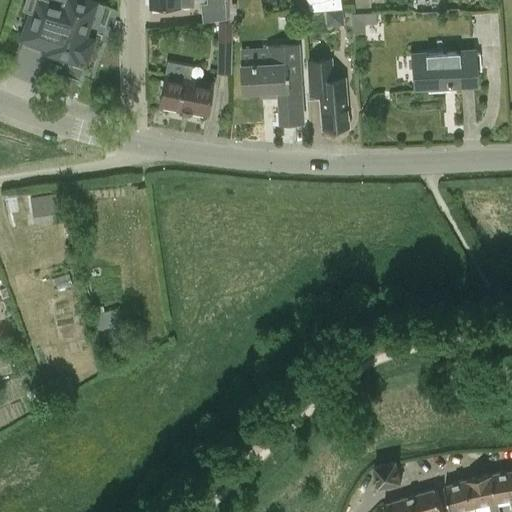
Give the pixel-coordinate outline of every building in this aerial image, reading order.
[(23,0),(21,7),(33,10),(23,43),(53,53),(51,59),(75,66),(77,60),(86,63),(93,39),(84,36),(94,2),(89,0),(23,0)] [(339,0),(306,0),(307,3),(308,3),(309,11),(341,8),(339,0)] [(225,4),(201,5),(204,23),(218,21),(224,21),(225,5),(225,4)] [(350,12),(351,33),(364,33),(364,23),(376,23),(375,12),(350,12)] [(231,73),(232,21),(224,21),(218,21),(216,73),(231,73)] [(239,48),(240,65),(242,92),(277,90),(279,123),(303,121),(300,76),(299,42),(265,43),(265,47),(239,48)] [(473,50),(412,54),(414,87),(427,86),(428,91),(449,90),(448,84),(475,83),(474,69),(480,69),(479,53),(473,54),(473,50)] [(332,59),(306,60),(307,91),(319,91),(319,99),(322,129),(327,128),(328,130),(334,129),(335,127),(348,126),(344,76),(333,77),(332,59)] [(168,61),(165,74),(159,106),(206,115),(212,83),(189,79),(192,65),(168,61)] [(31,195),(32,221),(63,219),(61,194),(31,195)] [(398,463),(397,461),(374,465),(377,483),(378,488),(402,483),(398,463)] [(511,469),(493,473),(499,501),(510,499),(511,509),(511,469)] [(500,511),(499,501),(493,473),(469,478),(475,506),(488,504),(489,511),(500,511)] [(463,511),(463,510),(475,506),(469,478),(445,485),(453,511),(463,511)] [(443,511),(436,488),(412,496),(416,511),(443,511)] [(416,511),(412,496),(383,504),(387,511),(416,511)]
